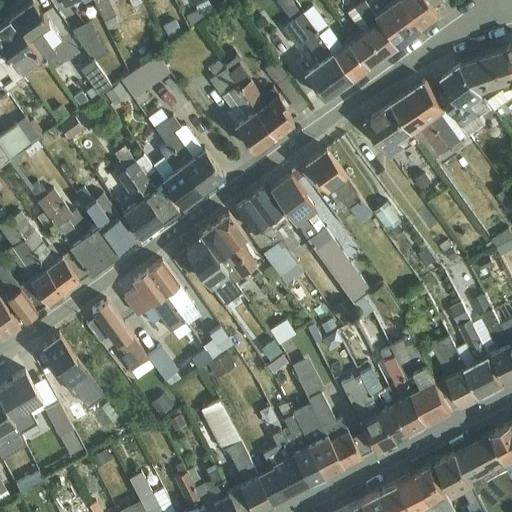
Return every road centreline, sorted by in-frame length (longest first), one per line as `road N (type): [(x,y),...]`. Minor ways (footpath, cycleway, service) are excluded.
road 1 (residential): [(0,354),(483,13)]
road 2 (residential): [(511,398),(293,511)]
